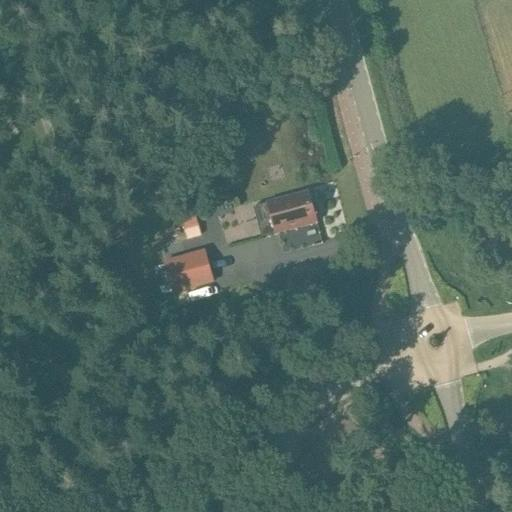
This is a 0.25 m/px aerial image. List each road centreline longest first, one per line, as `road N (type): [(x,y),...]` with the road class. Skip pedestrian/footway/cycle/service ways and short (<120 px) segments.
road 1 (tertiary): [(425,321),(339,0)]
road 2 (track): [(108,511),(293,410)]
road 3 (tertiary): [(478,511),(438,367)]
